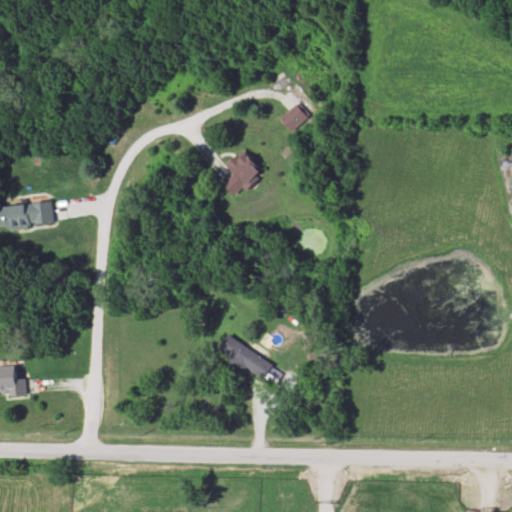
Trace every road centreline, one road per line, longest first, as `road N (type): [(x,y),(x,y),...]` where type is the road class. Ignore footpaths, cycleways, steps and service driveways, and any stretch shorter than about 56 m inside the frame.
road 1 (residential): [(0,456),(511,463)]
road 2 (residential): [(93,457),(100,276),(118,172),(150,136),(204,126)]
